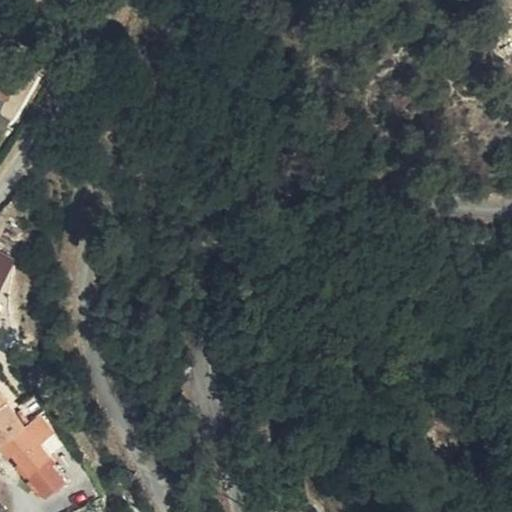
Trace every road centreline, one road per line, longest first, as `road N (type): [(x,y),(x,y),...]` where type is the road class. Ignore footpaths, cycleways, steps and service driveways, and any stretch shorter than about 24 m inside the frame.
road 1 (unclassified): [(511,204),(370,202),(285,213),(225,245),(211,286),(213,368),(242,511)]
road 2 (unclassified): [(188,0),(154,54),(82,277),(86,334),(175,511)]
road 3 (unclassified): [(0,184),(116,0)]
